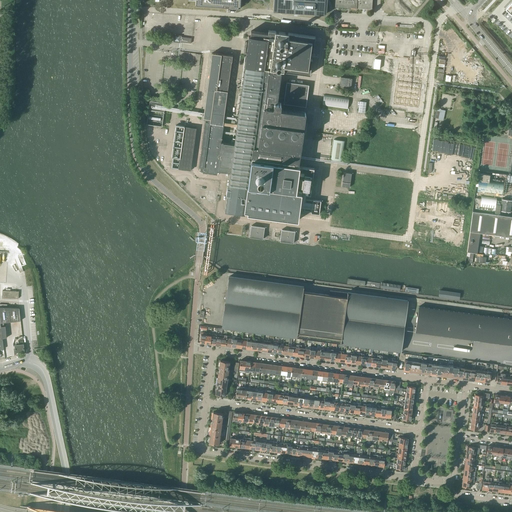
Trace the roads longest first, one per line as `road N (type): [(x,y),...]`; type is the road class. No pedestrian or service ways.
road 1 (unclassified): [(198,264),(202,226),(151,180),(132,142),(131,0)]
road 2 (residential): [(212,350),(425,380)]
road 3 (residential): [(199,449),(412,479)]
road 4 (residential): [(418,431),(205,402)]
road 5 (unclassified): [(67,511),(43,378),(29,364),(0,368)]
road 6 (residential): [(182,511),(191,347)]
